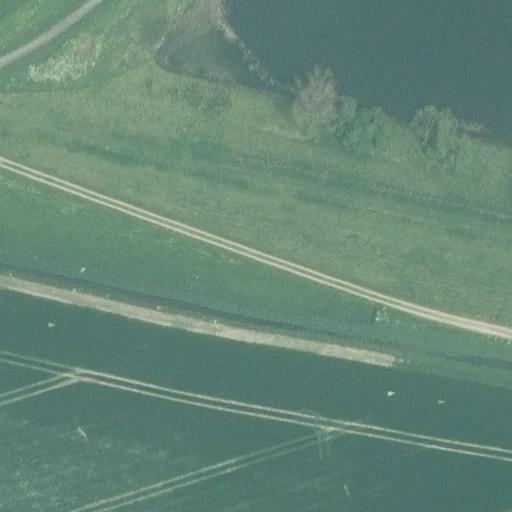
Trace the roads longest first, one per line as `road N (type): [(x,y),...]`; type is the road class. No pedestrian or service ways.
road 1 (track): [(511,333),(266,262),(0,161)]
road 2 (track): [(511,183),(113,96),(0,87)]
